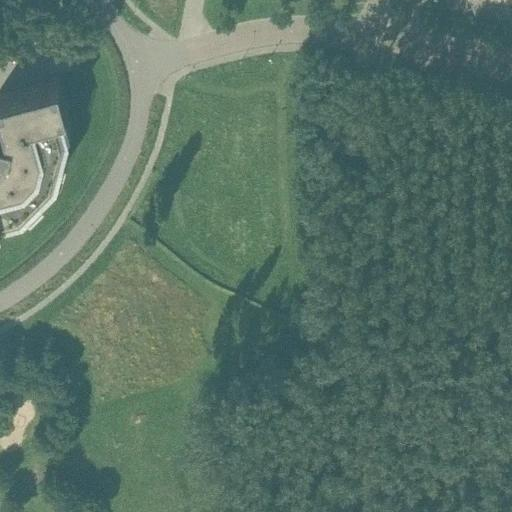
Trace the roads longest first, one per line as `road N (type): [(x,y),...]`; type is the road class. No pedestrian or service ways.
road 1 (unclassified): [(0,303),(81,233),(112,184),(136,131),(135,65)]
road 2 (unclassified): [(198,47),(276,27),(368,33)]
